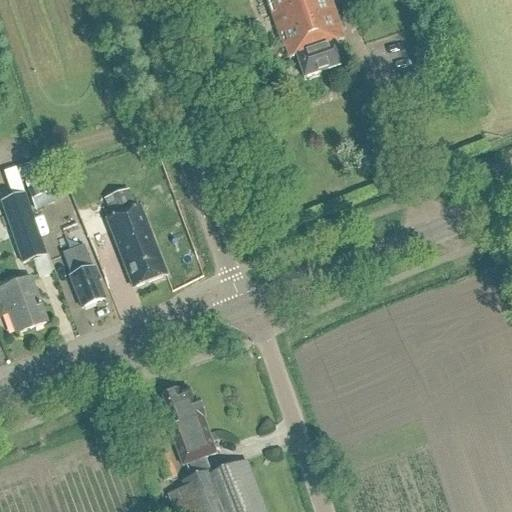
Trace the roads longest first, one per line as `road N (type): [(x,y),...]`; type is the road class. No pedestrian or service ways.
road 1 (tertiary): [(244,307),(130,0)]
road 2 (tertiary): [(244,307),(511,200)]
road 3 (tertiary): [(0,402),(244,307)]
road 4 (tertiary): [(323,511),(255,318),(244,307)]
